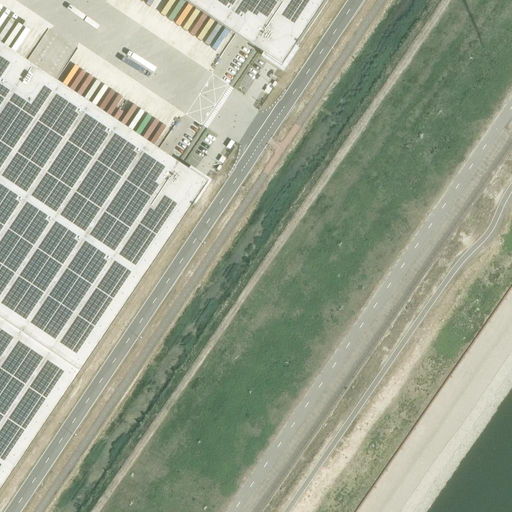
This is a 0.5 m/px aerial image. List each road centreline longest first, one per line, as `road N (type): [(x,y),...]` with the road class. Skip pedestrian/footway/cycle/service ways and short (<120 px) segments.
road 1 (tertiary): [(354,0),(11,511)]
road 2 (track): [(409,511),(511,364)]
